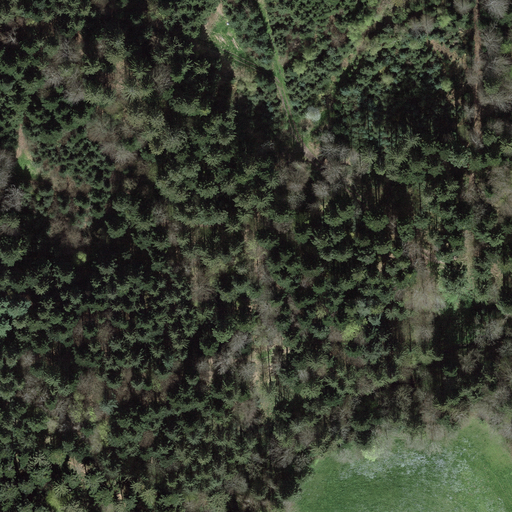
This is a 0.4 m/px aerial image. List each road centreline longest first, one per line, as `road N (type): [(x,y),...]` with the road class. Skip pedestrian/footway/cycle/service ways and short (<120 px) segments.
road 1 (track): [(479,0),(479,146),(456,257),(426,258),(328,151),(312,144),(280,147),(161,201),(93,196),(24,174),(0,179)]
road 2 (track): [(297,143),(266,0)]
